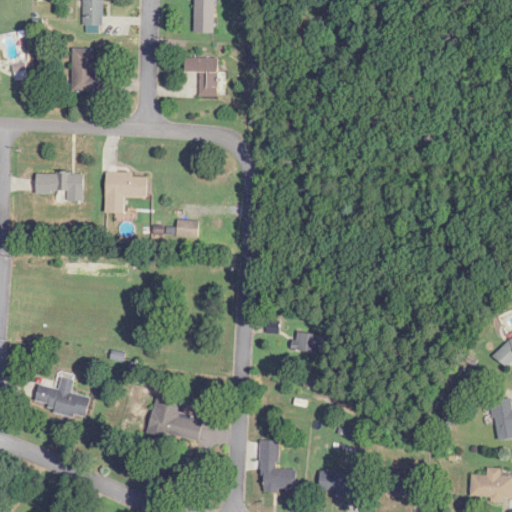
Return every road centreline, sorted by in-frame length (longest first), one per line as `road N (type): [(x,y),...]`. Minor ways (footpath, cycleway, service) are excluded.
road 1 (residential): [(234,511),(250,179),(243,153)]
road 2 (residential): [(243,153),(205,134),(0,122)]
road 3 (residential): [(0,320),(5,123)]
road 4 (residential): [(0,446),(172,511)]
road 5 (residential): [(147,131),(149,0)]
